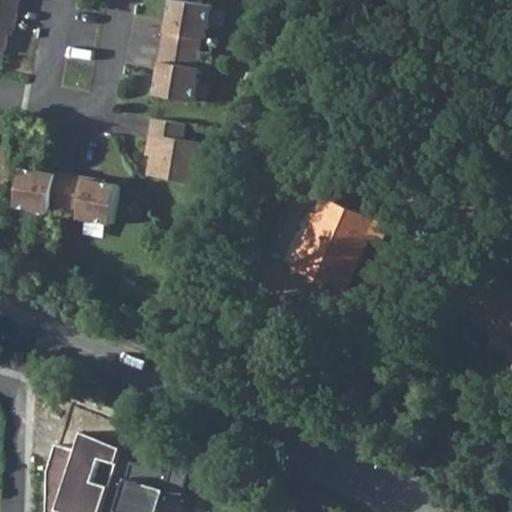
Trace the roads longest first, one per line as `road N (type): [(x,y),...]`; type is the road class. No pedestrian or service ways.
road 1 (tertiary): [(429,511),(219,401),(0,319)]
road 2 (residential): [(119,0),(101,110),(42,100)]
